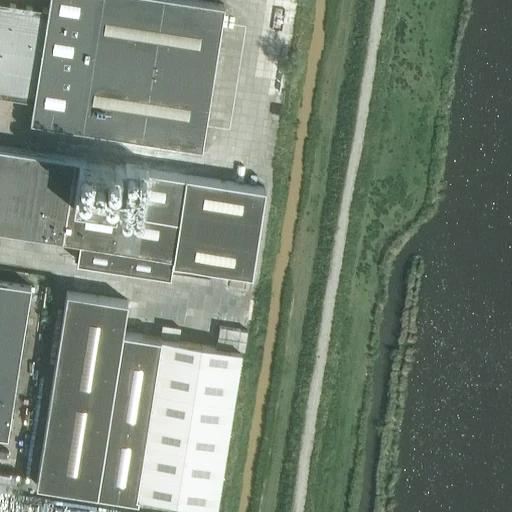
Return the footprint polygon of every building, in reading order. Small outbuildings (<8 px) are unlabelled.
[(202,147),(225,5),(194,0),(49,0),(48,9),(0,1),(0,95),(33,101),(30,119),(202,147)] [(0,227),(62,237),(79,239),(76,258),(170,273),(171,261),(251,274),(258,230),(266,186),(240,182),(90,158),(0,144),(0,227)] [(0,434),(8,436),(32,284),(0,278),(0,434)] [(97,493),(127,299),(66,290),(36,483),(97,493)] [(122,330),(97,493),(138,499),(138,493),(216,506),(241,348),(162,336),(122,330)]
